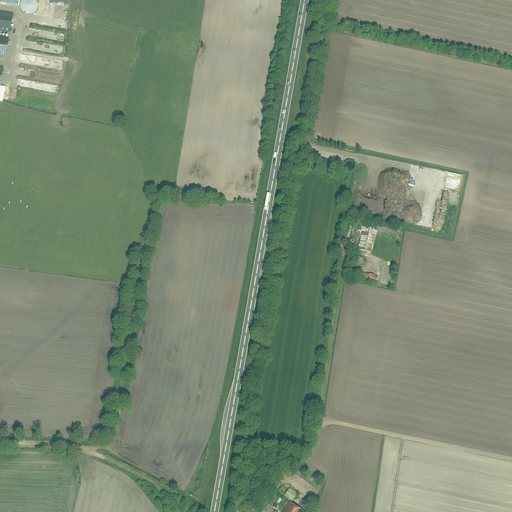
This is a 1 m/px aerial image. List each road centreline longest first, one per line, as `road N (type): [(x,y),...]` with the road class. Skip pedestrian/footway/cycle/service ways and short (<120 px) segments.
road 1 (unclassified): [(239,511),(267,306),(330,0)]
road 2 (trunk): [(214,511),(304,0)]
road 3 (track): [(511,459),(319,424),(342,260)]
road 4 (unclassified): [(0,443),(70,447),(132,472)]
